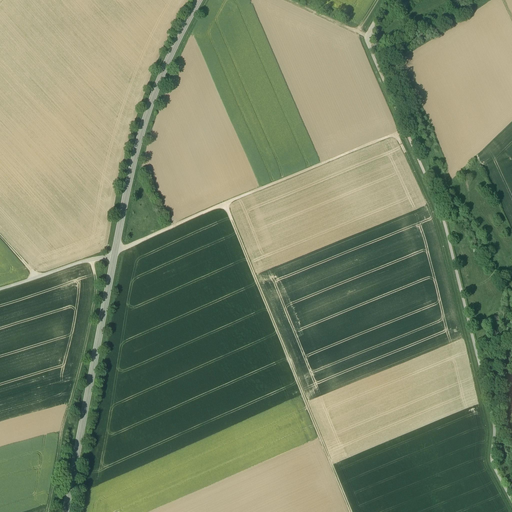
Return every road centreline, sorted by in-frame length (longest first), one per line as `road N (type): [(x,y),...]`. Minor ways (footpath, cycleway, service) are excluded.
road 1 (secondary): [(70,511),(134,175),(156,101),(205,0)]
road 2 (track): [(511,498),(493,462),(495,424),(448,223),(367,41),(387,0)]
road 3 (track): [(409,155),(441,228),(486,423),(484,462),(510,511)]
road 4 (track): [(229,207),(352,511)]
road 5 (track): [(399,137),(119,253)]
road 6 (track): [(96,264),(99,299),(51,511)]
road 7 (track): [(376,60),(486,0)]
